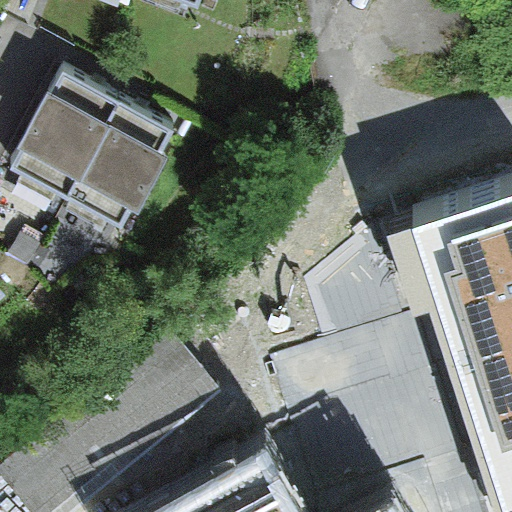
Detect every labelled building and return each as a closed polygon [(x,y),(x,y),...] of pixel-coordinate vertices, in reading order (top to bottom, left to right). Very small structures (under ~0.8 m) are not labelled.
[(120,92),(64,62),(11,160),(67,190),(120,92)] [(175,122),(120,92),(67,190),(122,219),(175,122)] [(511,177),(417,207),(507,499),(511,497),(511,177)] [(173,324),(0,456),(0,466),(35,511),(73,511),(227,394),(173,324)] [(376,511),(301,511),(269,452),(160,511),(395,511),(391,504),(376,511)]
